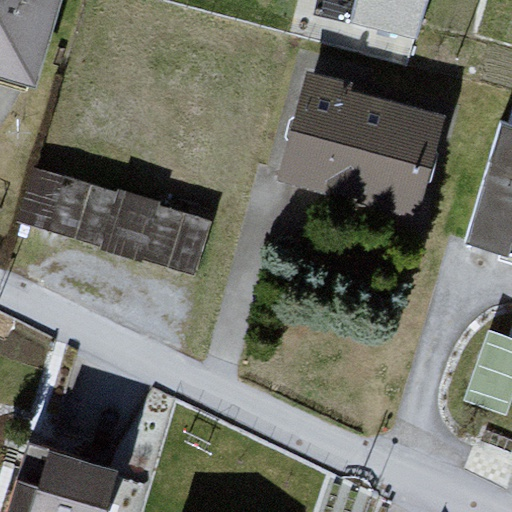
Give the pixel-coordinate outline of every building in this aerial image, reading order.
[(56,0),(0,0),(0,72),(32,82),(56,0)] [(424,0),(360,0),(355,21),(415,37),(424,0)] [(347,85),(310,76),(283,178),(415,213),(440,118),(345,93),(347,85)] [(511,130),(503,128),(468,242),(511,255),(511,130)] [(205,224),(35,173),(21,219),(191,271),(205,224)] [(467,395),(509,409),(511,399),(511,329),(492,322),(467,395)] [(100,511),(112,474),(31,450),(11,511),(100,511)]
